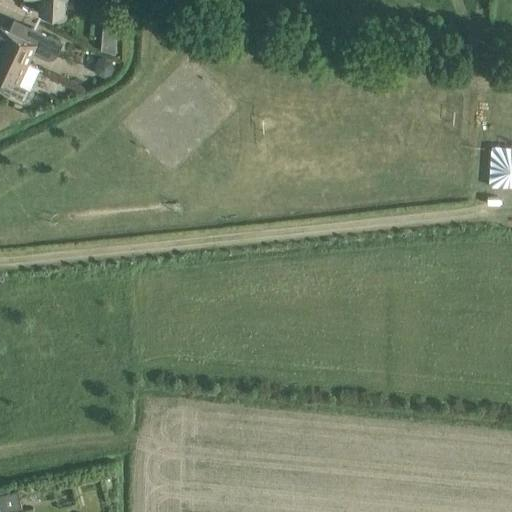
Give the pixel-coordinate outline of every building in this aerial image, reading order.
[(39,0),(39,14),(63,15),(63,0),(39,0)] [(63,42),(30,27),(25,38),(0,26),(0,50),(27,63),(32,52),(44,58),(47,59),(50,59),(53,58),(56,56),(63,42)] [(101,40),(101,49),(115,53),(116,41),(101,40)] [(18,82),(27,63),(0,50),(0,75),(7,79),(1,90),(24,101),(30,88),(18,82)] [(95,66),(97,73),(103,76),(110,73),(112,66),(110,60),(104,58),(97,60),(95,66)] [(21,507),(17,489),(0,493),(0,508),(1,511),(21,507)]
